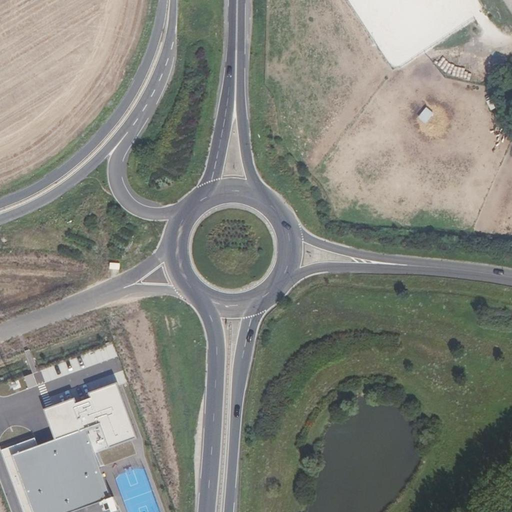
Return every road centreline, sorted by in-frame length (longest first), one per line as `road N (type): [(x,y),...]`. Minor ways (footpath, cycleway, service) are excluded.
road 1 (tertiary): [(165,0),(134,90),(93,145),(0,204)]
road 2 (primary): [(229,511),(241,361),(256,300)]
road 3 (primary): [(209,302),(216,353),(206,511)]
road 4 (tertiary): [(0,221),(71,182),(135,115)]
road 5 (primary): [(257,196),(236,31)]
road 6 (primary): [(236,31),(207,194)]
road 7 (tertiary): [(185,211),(150,216),(119,192),(114,171),(135,115)]
road 8 (secondary): [(511,278),(384,263)]
road 9 (tertiary): [(135,115),(165,48),(170,0)]
